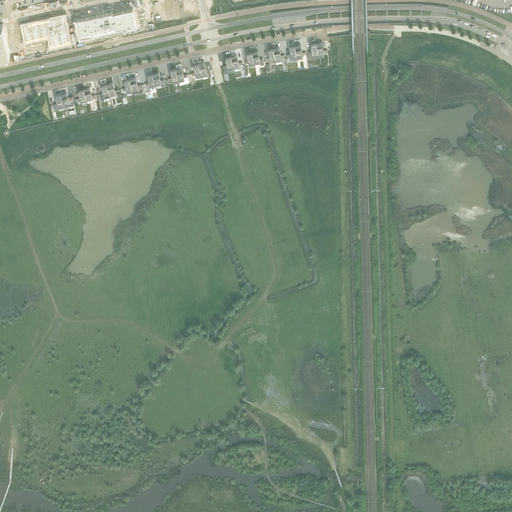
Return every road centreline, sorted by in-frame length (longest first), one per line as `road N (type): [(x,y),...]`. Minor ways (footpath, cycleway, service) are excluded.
road 1 (primary): [(511,37),(470,17),(415,7),(208,30)]
road 2 (primary): [(210,40),(336,20),(411,18),(466,25),(511,48)]
road 3 (residential): [(0,98),(212,50)]
road 4 (primary): [(0,86),(210,40)]
road 5 (primary): [(208,30),(0,76)]
road 6 (track): [(201,373),(134,326),(67,323),(56,314)]
road 7 (track): [(237,402),(259,425),(275,489),(334,510)]
